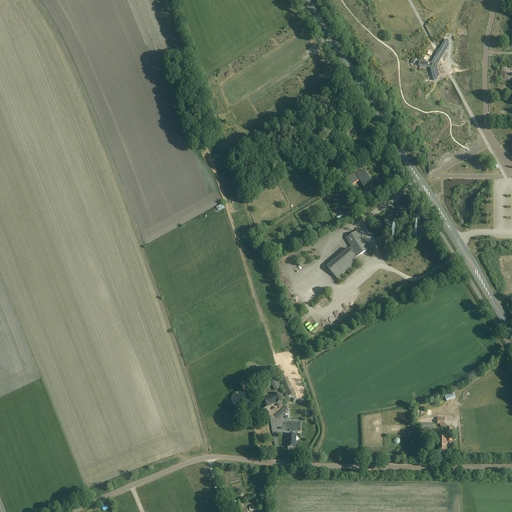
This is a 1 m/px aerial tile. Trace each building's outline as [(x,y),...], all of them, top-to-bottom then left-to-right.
[(437,52),(431,63),(423,62),(419,62),(419,66),(430,68),(432,78),(433,79),(433,80),(434,81),(435,81),(436,81),(437,81),(437,80),(438,79),(438,78),(438,77),(439,77),(437,68),(437,66),(437,65),(437,64),(441,59),(450,45),(448,44),(449,44),(449,43),(449,42),(449,41),(448,41),(448,40),(447,40),(446,40),(445,40),(445,41),(444,42),(437,52)] [(361,172),(359,168),(354,171),(355,173),(346,178),(351,185),(359,180),(363,187),(368,197),(373,194),(367,184),(371,182),(364,170),(361,172)] [(395,221),(391,215),(384,220),(387,226),(395,221)] [(351,247),(349,249),(356,258),(368,250),(362,239),(357,231),(345,238),(351,247)] [(358,261),(356,258),(349,249),(348,248),(327,267),(337,279),(358,261)] [(276,379),(272,381),(276,390),(281,388),(276,379)] [(266,399),(261,401),(263,409),(270,406),(269,404),(276,402),(277,403),(282,401),(279,392),(273,394),(265,397),(266,399)] [(453,394),(445,397),(446,402),(455,398),(453,394)] [(436,446),(437,446),(437,452),(446,452),(446,444),(447,444),(447,441),(451,441),(451,436),(452,436),(452,428),(446,428),(446,436),(436,436),(436,446)] [(296,441),(296,435),(287,434),(287,442),(287,447),(295,448),(296,441)]
